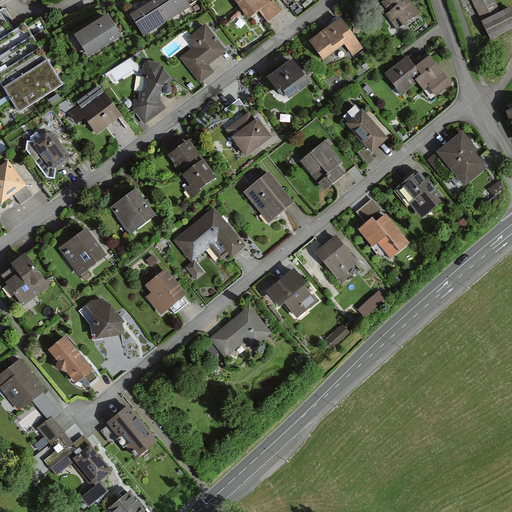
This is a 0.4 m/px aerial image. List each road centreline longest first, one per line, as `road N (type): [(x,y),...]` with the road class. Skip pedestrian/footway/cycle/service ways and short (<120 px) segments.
road 1 (residential): [(472,100),(80,420)]
road 2 (secondary): [(511,229),(200,511)]
road 3 (residential): [(331,0),(0,248)]
